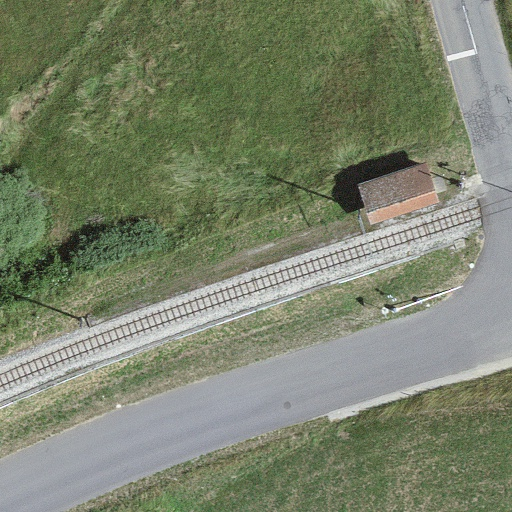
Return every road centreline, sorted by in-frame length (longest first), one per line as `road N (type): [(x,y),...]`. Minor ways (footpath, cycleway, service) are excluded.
road 1 (tertiary): [(0,502),(179,423),(511,321)]
road 2 (tertiary): [(511,197),(459,0)]
